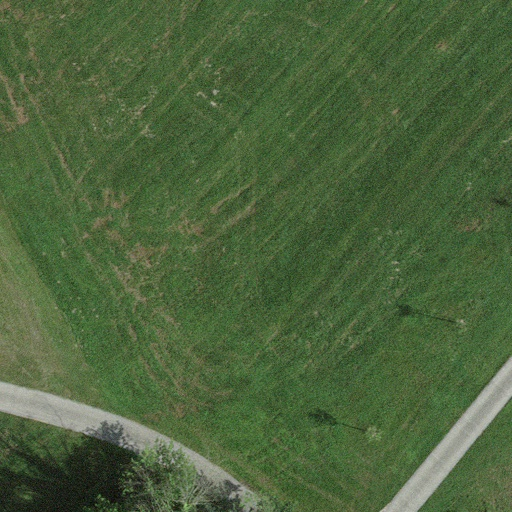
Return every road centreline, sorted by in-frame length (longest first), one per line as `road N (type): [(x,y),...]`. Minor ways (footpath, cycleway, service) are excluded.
road 1 (track): [(243,511),(124,430),(0,397)]
road 2 (track): [(407,511),(511,383)]
